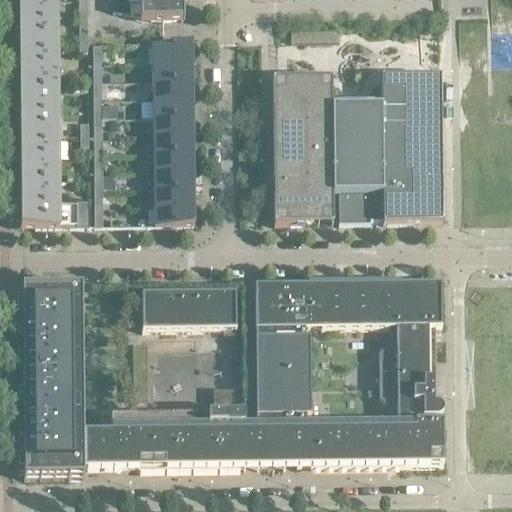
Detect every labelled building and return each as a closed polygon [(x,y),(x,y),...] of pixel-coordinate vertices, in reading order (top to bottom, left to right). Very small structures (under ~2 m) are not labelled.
[(57,50),(57,5),(18,5),(19,51),(57,50)] [(87,19),(86,7),(78,7),(79,19),(87,19)] [(183,12),(183,7),(140,7),(140,26),(159,25),(162,26),(164,26),(167,26),(170,25),(184,25),(183,12)] [(87,33),(87,19),(79,19),(79,33),(87,33)] [(87,47),(87,33),(79,33),(79,47),(87,47)] [(339,47),(339,35),(290,36),(290,47),(339,47)] [(87,58),(87,47),(79,47),(79,58),(87,58)] [(58,96),(57,50),(19,51),(19,96),(58,96)] [(192,60),(192,50),(164,50),(152,51),(152,70),(191,69),(191,60),(192,60)] [(100,67),(100,52),(92,53),(92,68),(100,67)] [(191,87),(191,69),(152,70),(152,88),(191,87)] [(101,88),(100,73),(93,73),(93,88),(101,88)] [(441,229),(440,82),(381,82),(381,113),(353,113),(332,113),(331,84),(275,84),(272,84),(273,192),(273,231),(332,230),(332,201),(337,200),(338,231),(369,230),(369,227),(376,227),(376,230),(441,229)] [(191,105),(191,87),(152,88),(152,106),(191,105)] [(101,103),(101,88),(93,88),(93,104),(101,103)] [(58,141),(58,96),(19,96),(19,105),(20,132),(20,142),(58,141)] [(191,111),(191,105),(152,106),(153,124),(192,123),(191,111)] [(101,124),(101,109),(93,109),(93,124),(101,124)] [(192,141),(192,123),(153,124),(153,142),(192,141)] [(101,140),(101,124),(93,124),(93,140),(101,140)] [(88,141),(88,129),(80,129),(80,141),(88,141)] [(58,187),(58,141),(20,142),(20,187),(58,187)] [(88,153),(88,141),(80,141),(80,153),(88,153)] [(192,159),(192,141),(153,142),(153,160),(192,159)] [(101,160),(101,145),(93,145),(93,160),(101,160)] [(192,177),(192,159),(153,160),(153,178),(192,177)] [(102,175),(101,160),(93,160),(94,176),(102,175)] [(192,195),(192,177),(153,178),(153,196),(192,195)] [(102,196),(102,181),(94,181),(94,196),(102,196)] [(89,233),(89,208),(59,209),(58,187),(20,187),(21,227),(20,227),(20,234),(89,233)] [(193,213),(192,195),(153,196),(153,213),(193,213)] [(102,212),(102,196),(94,196),(94,212),(102,212)] [(193,232),(193,213),(153,213),(154,233),(193,232)] [(102,233),(102,217),(94,217),(94,233),(102,233)] [(315,476),(403,476),(403,472),(443,472),(442,428),(429,428),(429,425),(436,425),(437,425),(438,424),(440,423),(441,422),(441,421),(442,420),(442,418),(442,417),(442,416),(441,414),(440,413),(439,412),(437,412),(436,411),(435,411),(434,334),(441,334),(441,289),(401,290),(401,287),(307,288),(307,291),(254,292),(254,299),(256,422),(256,430),(256,438),(256,446),(256,448),(258,447),(261,447),(261,469),(296,468),(296,474),(309,473),(309,476),(315,476)] [(83,439),(81,302),(81,293),(21,294),(23,484),(83,484),(83,476),(84,476),(83,439)] [(236,336),(235,299),(141,300),(141,337),(236,336)] [(146,402),(146,376),(146,351),(132,351),(132,384),(132,408),(146,408),(146,402)] [(216,408),(236,407),(235,393),(216,393),(216,408)] [(261,469),(261,447),(258,447),(256,448),(256,446),(256,438),(256,430),(251,430),(244,430),(244,420),(218,420),(110,421),(111,439),(83,439),(84,476),(126,475),(126,474),(137,474),(137,475),(139,475),(139,474),(164,474),(164,475),(165,475),(165,474),(190,474),(190,475),(192,475),(192,474),(216,473),(216,474),(218,474),(218,473),(239,473),(239,474),(252,474),(296,474),(296,468),(261,469)]
